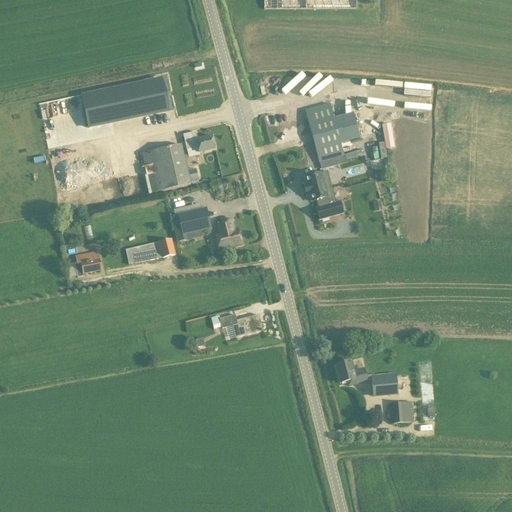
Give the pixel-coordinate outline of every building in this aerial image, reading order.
[(266,0),(266,10),(358,10),(357,0),(266,0)] [(329,74),(296,87),(299,92),(331,79),(329,74)] [(122,125),(168,116),(162,84),(116,93),(122,125)] [(343,157),(339,143),(333,120),(329,104),(305,111),(317,156),(319,164),(343,157)] [(379,105),(374,107),(386,131),(391,128),(379,105)] [(199,154),(214,150),(211,137),(197,140),(195,133),(183,136),(186,151),(197,148),(199,154)] [(99,139),(16,154),(21,181),(104,166),(99,139)] [(363,157),(362,151),(344,155),(346,162),(363,157)] [(145,166),(56,184),(61,209),(150,192),(145,166)] [(312,174),(307,176),(307,178),(305,178),(307,184),(304,185),(307,197),(310,196),(312,201),(317,200),(319,209),(317,209),(320,220),(343,214),(339,203),(330,206),(327,198),(328,197),(325,190),(331,189),(329,182),(323,183),(321,174),(313,176),(312,174)] [(177,216),(170,217),(176,243),(187,241),(206,236),(205,231),(211,230),(206,209),(177,216)] [(219,234),(215,235),(219,251),(241,245),(237,230),(233,231),(231,221),(216,225),(219,234)] [(162,258),(174,255),(171,240),(159,243),(162,258)] [(153,260),(162,258),(159,243),(150,246),(153,260)] [(126,251),(129,266),(136,264),(133,250),(126,251)] [(77,264),(74,265),(77,278),(84,277),(83,274),(101,270),(97,252),(75,256),(77,264)] [(222,330),(232,327),(235,339),(262,332),(258,316),(236,322),(234,316),(219,320),(218,316),(210,319),(213,330),(221,328),(222,330)] [(336,370),(334,370),(335,376),(337,375),(339,385),(355,380),(356,386),(366,384),(363,372),(353,375),(351,364),(335,368),(336,370)] [(396,378),(371,380),(372,398),(397,396),(396,378)] [(391,404),(392,424),(413,422),(412,403),(391,404)]
